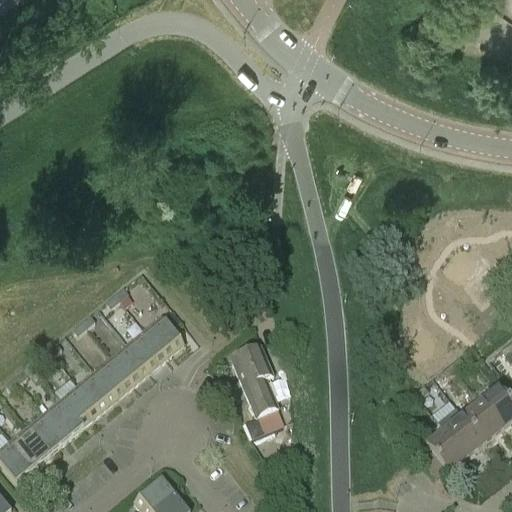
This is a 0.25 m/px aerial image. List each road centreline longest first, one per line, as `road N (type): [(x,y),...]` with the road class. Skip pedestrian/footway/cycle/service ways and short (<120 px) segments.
road 1 (unclassified): [(341,511),(332,307),(292,134)]
road 2 (unclassified): [(0,118),(132,39),(172,27),(193,31),(289,101)]
road 3 (tertiary): [(511,150),(402,124),(304,67)]
road 4 (residential): [(258,323),(280,153),(292,134)]
